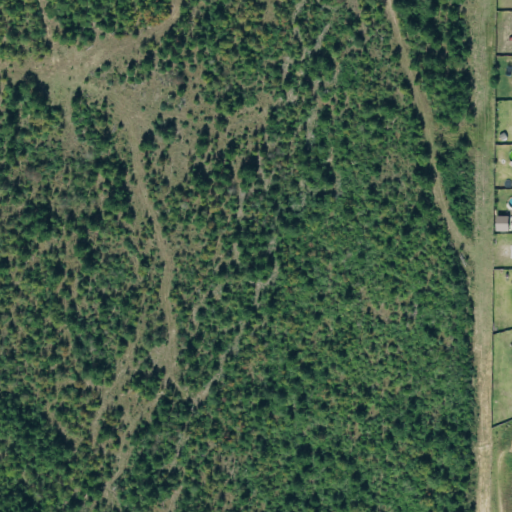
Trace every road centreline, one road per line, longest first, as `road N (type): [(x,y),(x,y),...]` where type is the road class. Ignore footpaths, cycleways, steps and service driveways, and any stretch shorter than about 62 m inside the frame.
road 1 (track): [(386,0),(488,369),(464,511)]
road 2 (track): [(0,73),(111,59),(156,0)]
road 3 (track): [(35,0),(66,145)]
